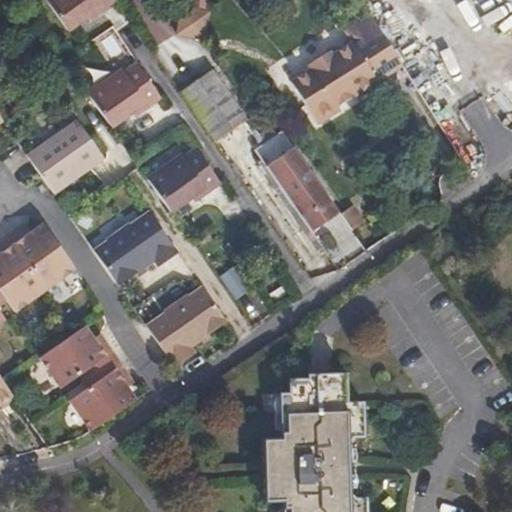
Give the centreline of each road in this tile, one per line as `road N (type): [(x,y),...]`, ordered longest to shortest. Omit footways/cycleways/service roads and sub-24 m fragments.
road 1 (residential): [(168,409),(511,166)]
road 2 (residential): [(168,409),(87,265),(32,188),(0,211)]
road 3 (unknown): [(315,305),(147,61)]
road 4 (residential): [(0,481),(72,470),(168,409)]
road 5 (unknown): [(385,0),(466,128)]
